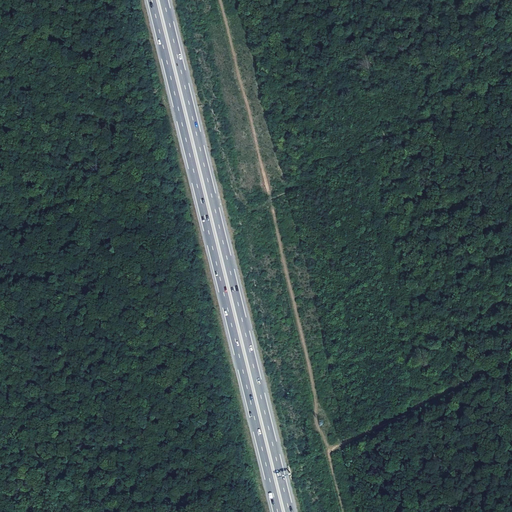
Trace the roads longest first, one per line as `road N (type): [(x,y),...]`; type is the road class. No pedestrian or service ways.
road 1 (motorway): [(151,0),(277,511)]
road 2 (motorway): [(289,511),(163,0)]
road 3 (track): [(511,355),(327,453)]
